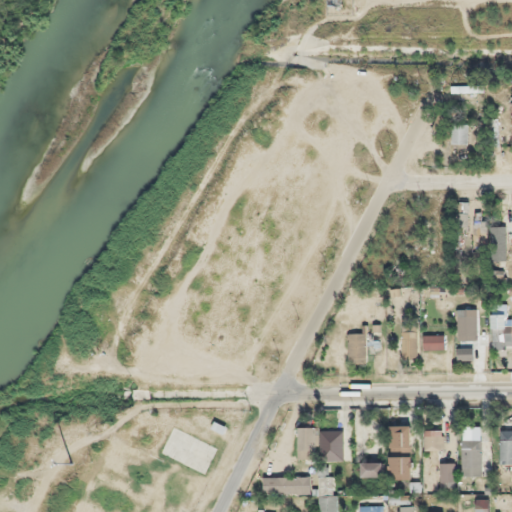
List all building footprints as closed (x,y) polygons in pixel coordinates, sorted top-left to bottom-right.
[(469,120),(453,120),(453,143),(469,143),(469,120)] [(494,258),(505,258),(505,230),(494,230),(494,258)] [(459,337),(478,337),(478,306),(459,306),(459,337)] [(492,310),(492,343),(505,343),(505,310),(492,310)] [(405,329),(405,356),(420,356),(420,329),(405,329)] [(350,356),(381,356),(381,340),(368,340),(368,331),(350,331),(350,356)] [(424,332),(424,347),(445,347),(445,332),(424,332)] [(475,346),(459,346),(459,358),(475,358),(475,346)] [(344,426),(297,426),(297,456),(320,456),(320,459),(344,459),(344,426)] [(219,450),(177,427),(164,450),(206,473),(219,450)] [(424,428),(424,449),(445,449),(445,428),(424,428)] [(511,436),(499,436),(499,462),(511,461),(511,436)] [(462,437),(462,474),(483,474),(483,437),(462,437)] [(409,471),(409,454),(391,454),(391,471),(409,471)] [(383,458),(362,458),(362,472),(383,472),(383,458)] [(457,459),(442,459),(442,483),(457,483),(457,459)] [(312,492),(312,475),(264,475),(264,492),(312,492)] [(322,494),(321,511),(339,511),(340,494),(322,494)]
